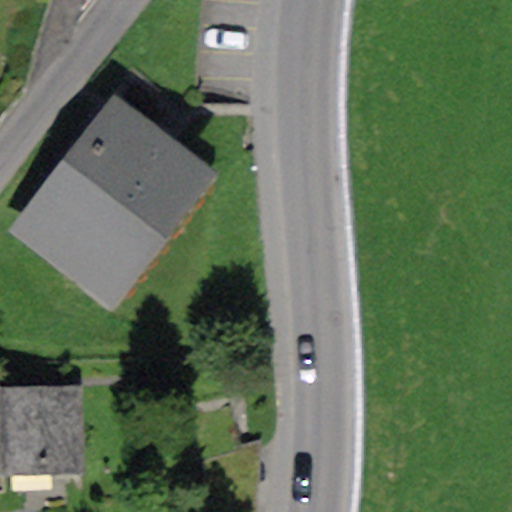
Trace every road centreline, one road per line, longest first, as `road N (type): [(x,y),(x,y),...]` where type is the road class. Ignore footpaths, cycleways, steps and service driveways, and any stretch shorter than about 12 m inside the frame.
road 1 (tertiary): [(309,0),(303,109),(313,411),(305,511)]
road 2 (residential): [(124,0),(0,154)]
